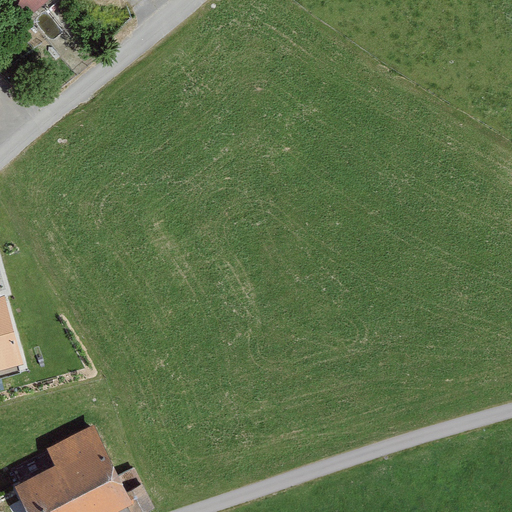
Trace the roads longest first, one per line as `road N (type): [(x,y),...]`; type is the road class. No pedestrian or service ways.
road 1 (residential): [(194,511),(511,413)]
road 2 (residential): [(189,0),(0,159)]
